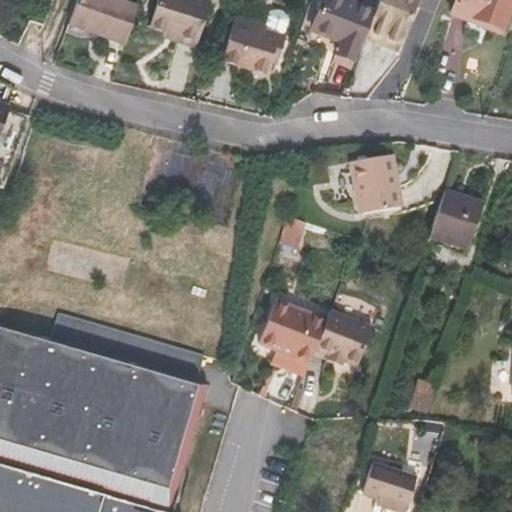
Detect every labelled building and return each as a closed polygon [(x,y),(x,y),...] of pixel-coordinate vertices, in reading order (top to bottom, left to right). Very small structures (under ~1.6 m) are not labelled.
[(123,45),(135,6),(117,0),(75,0),(67,24),(123,45)] [(195,48),(208,4),(195,0),(156,0),(148,27),(176,35),(174,42),(195,48)] [(338,40),(333,53),(334,53),(353,61),(362,38),(365,32),(372,14),(337,0),(321,0),(310,29),(338,40)] [(365,32),(400,46),(419,0),(377,0),(372,14),(365,32)] [(466,19),(468,15),(489,23),(497,0),(454,0),(450,13),(466,19)] [(501,28),(511,0),(497,0),(489,23),(501,28)] [(262,30),(281,36),(287,17),(285,12),(279,9),(273,8),(268,11),(263,27),(262,30)] [(262,30),(263,27),(234,19),(221,61),(264,74),(271,52),(277,53),(282,37),(281,36),(262,30)] [(362,38),(398,52),(400,46),(365,32),(362,38)] [(351,67),(353,61),(334,53),(332,59),(351,67)] [(0,188),(1,189),(27,119),(4,110),(5,106),(0,104),(0,188)] [(399,207),(391,157),(349,164),(353,187),(357,187),(362,214),(399,207)] [(466,250),(482,204),(445,191),(429,237),(466,250)] [(281,242),(298,247),(306,221),(289,216),(281,242)] [(277,299),(260,342),(309,362),(314,349),(326,319),(277,299)] [(163,511),(207,382),(195,378),(203,353),(58,306),(51,331),(0,314),(0,511),(163,511)] [(356,365),(373,326),(330,309),(326,319),(314,349),(356,365)] [(413,405),(419,387),(433,392),(435,386),(416,380),(406,408),(425,415),(427,410),(413,405)] [(433,392),(419,387),(413,405),(427,410),(433,392)] [(371,464),(361,493),(376,498),(405,508),(415,479),(371,464)] [(374,504),(400,511),(403,511),(405,508),(376,498),(374,504)]
